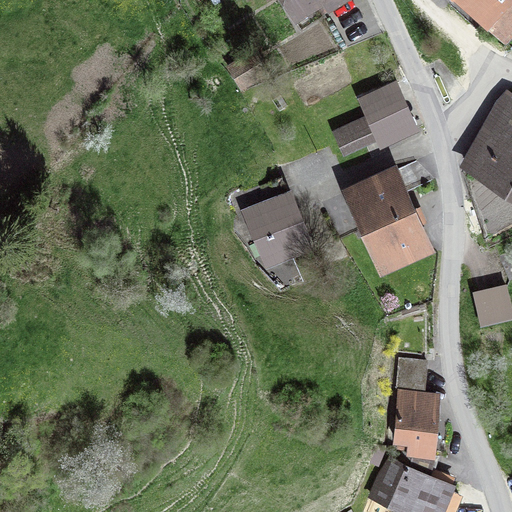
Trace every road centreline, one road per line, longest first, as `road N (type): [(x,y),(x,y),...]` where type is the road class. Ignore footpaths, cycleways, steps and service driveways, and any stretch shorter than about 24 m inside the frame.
road 1 (residential): [(439,134),(455,241),(450,369),(502,511)]
road 2 (residential): [(374,0),(439,134)]
